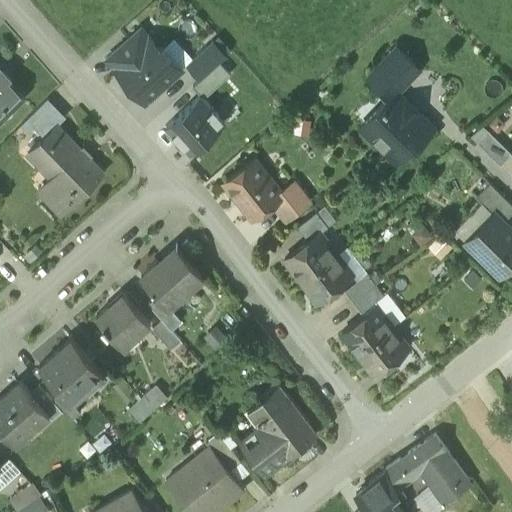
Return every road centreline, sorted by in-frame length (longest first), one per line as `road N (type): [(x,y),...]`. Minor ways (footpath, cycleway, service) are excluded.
road 1 (residential): [(383,441),(168,185)]
road 2 (residential): [(168,185),(9,0)]
road 3 (residential): [(0,324),(168,185)]
road 4 (residential): [(511,330),(383,441)]
